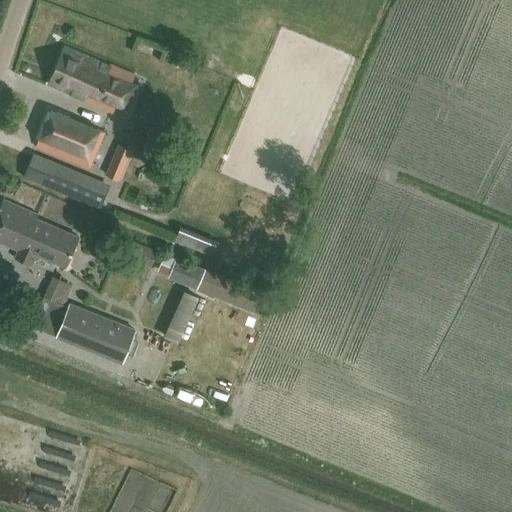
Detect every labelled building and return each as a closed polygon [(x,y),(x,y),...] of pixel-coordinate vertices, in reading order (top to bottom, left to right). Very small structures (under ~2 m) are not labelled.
[(109,65),(64,47),(49,83),(84,97),(84,99),(113,111),(115,105),(126,110),(137,85),(125,80),(129,71),(111,63),(109,65)] [(103,132),(49,110),(34,148),(88,170),(103,132)] [(113,169),(127,175),(139,151),(125,144),(113,169)] [(110,185),(32,153),(22,177),(100,208),(110,185)] [(0,242),(17,250),(14,259),(33,266),(38,254),(65,265),(77,236),(35,217),(36,213),(3,198),(0,204),(0,242)] [(200,247),(204,238),(185,228),(180,237),(200,247)] [(136,242),(130,258),(151,266),(157,250),(136,242)] [(174,260),(163,256),(157,271),(168,276),(166,278),(196,290),(198,287),(212,292),(218,277),(204,272),(205,269),(175,257),(174,260)] [(73,285),(53,277),(33,327),(122,364),(136,331),(69,304),(68,306),(65,305),(73,285)] [(202,328),(214,300),(187,290),(169,336),(183,342),(191,323),(202,328)] [(206,406),(209,396),(184,387),(181,397),(206,406)]
